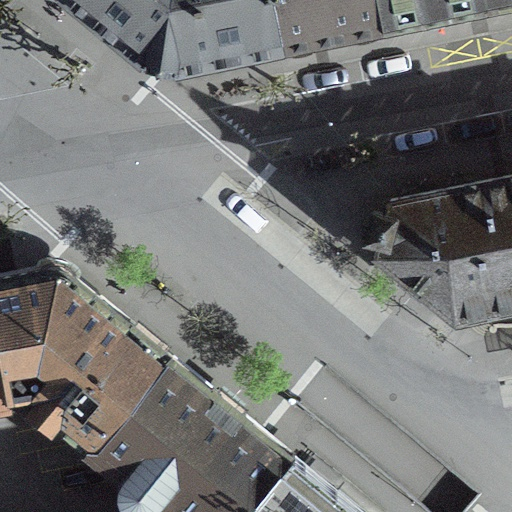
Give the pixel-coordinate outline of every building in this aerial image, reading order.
[(511,0),(66,0),(133,55),(141,61),(172,68),(361,31),(459,12),(511,0)] [(511,177),(388,202),(374,254),(454,318),(485,312),(511,306),(511,177)] [(286,452),(226,402),(148,339),(71,276),(40,268),(0,275),(0,353),(9,399),(26,396),(29,398),(27,401),(28,410),(43,423),(52,422),(54,419),(120,474),(117,480),(116,488),(117,495),(123,504),(130,509),(140,510),(148,507),(155,501),(167,511),(236,511),(270,472),(286,452)] [(0,401),(9,399),(0,353),(0,401)] [(358,511),(321,481),(286,452),(270,472),(236,511),(358,511)]
